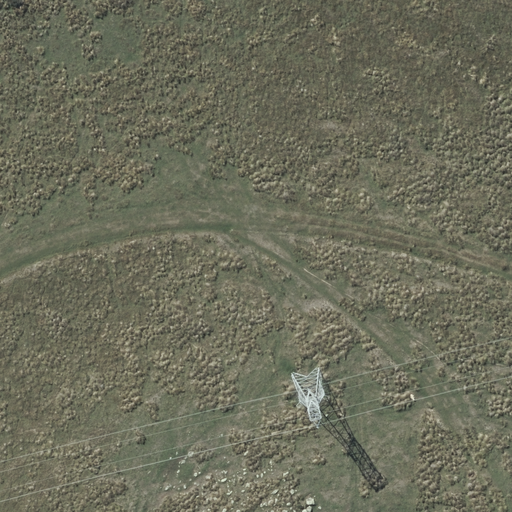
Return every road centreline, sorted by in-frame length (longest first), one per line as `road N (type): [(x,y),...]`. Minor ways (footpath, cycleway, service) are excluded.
road 1 (track): [(0,260),(116,224),(221,216),(511,267)]
road 2 (track): [(249,221),(376,318),(461,413),(500,511)]
